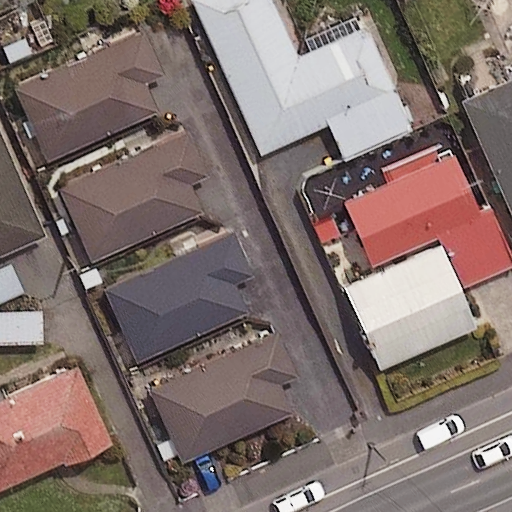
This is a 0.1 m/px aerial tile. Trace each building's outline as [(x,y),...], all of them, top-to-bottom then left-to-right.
[(290,49),(268,0),(185,0),(249,148),(323,116),(339,152),(411,121),(365,16),(290,49)] [(154,69),(134,25),(10,80),(42,152),(150,104),(138,76),(154,69)] [(511,68),(459,92),(511,213),(511,68)] [(200,168),(181,123),(54,178),(86,252),(196,205),(183,175),(200,168)] [(434,233),(455,281),(506,258),(481,201),(472,205),(445,146),(337,194),(367,262),(434,233)] [(0,245),(38,228),(0,149),(0,245)] [(242,267),(224,226),(101,280),(133,353),(241,305),(227,274),(242,267)] [(434,233),(367,262),(337,276),(375,360),(471,317),(455,281),(434,233)] [(0,292),(16,286),(5,258),(0,259),(0,292)] [(36,304),(0,305),(0,336),(36,336),(36,304)] [(288,369),(268,323),(144,378),(177,453),(286,405),(272,375),(288,369)] [(0,388),(0,475),(54,452),(57,458),(104,437),(69,357),(0,388)]
